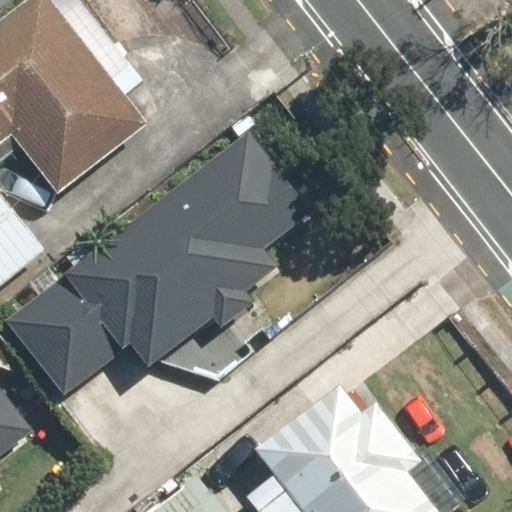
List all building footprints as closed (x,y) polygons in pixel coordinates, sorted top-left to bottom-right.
[(68,202),(157,130),(99,58),(52,0),(34,0),(0,27),(0,151),(16,139),(68,202)] [(284,272),(269,253),(316,216),(253,136),(16,324),(79,404),(143,353),(157,371),(284,272)] [(0,293),(48,255),(0,195),(0,293)] [(348,392),(263,456),(305,511),(447,511),(414,471),(411,474),(348,392)] [(0,402),(0,496),(5,492),(0,485),(0,463),(30,440),(0,402)] [(231,511),(200,472),(150,511),(231,511)]
